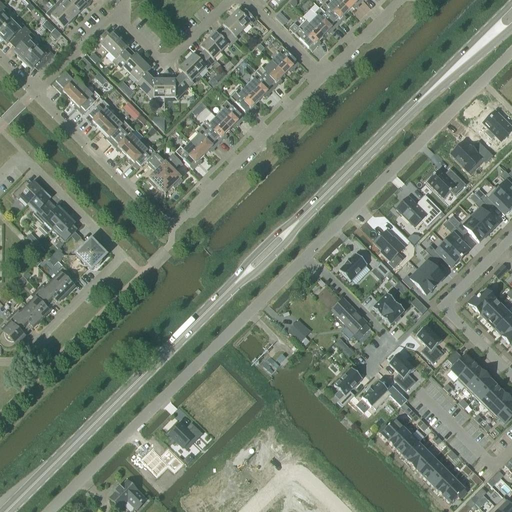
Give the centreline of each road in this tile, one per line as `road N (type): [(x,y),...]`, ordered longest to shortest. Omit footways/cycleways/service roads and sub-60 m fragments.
road 1 (secondary): [(473,51),(4,511)]
road 2 (residential): [(49,511),(306,255)]
road 3 (residential): [(0,360),(15,360),(122,255),(21,155),(0,175)]
road 4 (residential): [(306,255),(511,51)]
road 5 (residential): [(171,223),(320,77)]
road 6 (residential): [(511,237),(447,306),(511,377)]
road 7 (residential): [(171,223),(35,93)]
road 8 (residential): [(306,255),(393,343),(364,372)]
road 9 (residential): [(115,16),(164,64),(230,0)]
road 10 (residential): [(419,392),(493,466),(511,447)]
